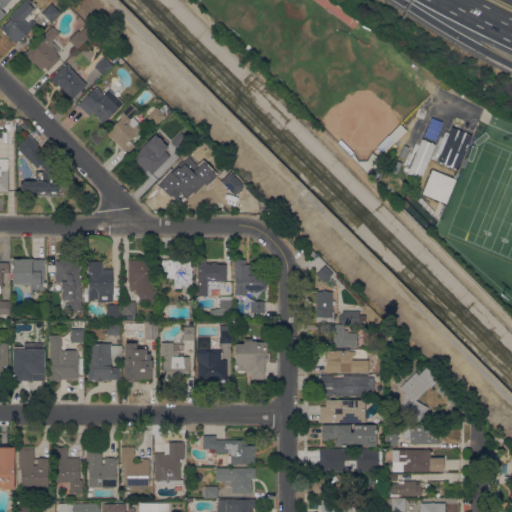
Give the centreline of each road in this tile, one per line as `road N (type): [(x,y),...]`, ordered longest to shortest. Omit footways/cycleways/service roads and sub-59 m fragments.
road 1 (residential): [(286,511),(286,275),(276,244),(250,226)]
road 2 (residential): [(286,414),(0,414)]
road 3 (residential): [(250,226),(0,224)]
road 4 (residential): [(130,224),(120,196),(0,76)]
road 5 (motorway): [(400,0),(511,65)]
